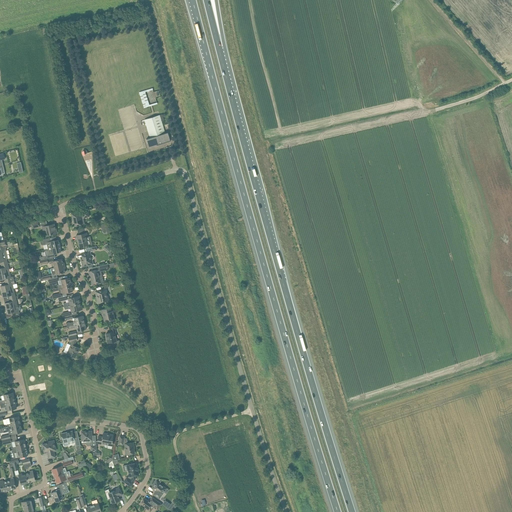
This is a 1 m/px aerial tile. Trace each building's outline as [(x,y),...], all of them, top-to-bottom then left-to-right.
[(140,92),(144,108),(157,104),(154,95),(152,95),(152,97),(148,98),(147,92),(153,90),(153,88),(140,92)] [(144,120),(150,138),(146,139),(148,147),(156,144),(156,146),(166,143),(166,141),(170,140),(168,132),(165,133),(160,115),(144,120)] [(74,220),(74,223),(75,226),(82,225),(80,218),(83,217),(83,218),(89,217),(87,210),(81,211),(82,213),(79,214),(79,213),(74,214),(74,213),(71,214),(73,220),(74,220)] [(109,223),(100,225),(101,228),(105,227),(106,228),(107,233),(111,233),(109,223)] [(57,233),(56,229),(55,229),(54,224),(47,226),(47,224),(42,225),(43,230),(44,236),(57,233)] [(78,242),(80,247),(88,245),(86,237),(87,237),(86,233),(76,235),(77,239),(78,242)] [(46,249),(60,246),(59,242),(58,240),(54,241),(54,240),(50,241),(50,238),(45,239),(40,240),(41,244),(43,245),(47,244),(48,249),(46,249)] [(61,250),(60,246),(46,249),(46,251),(44,251),(45,256),(40,257),(40,261),(47,259),(49,259),(48,256),(57,253),(61,252),(60,250),(61,250)] [(90,251),(86,252),(81,253),(83,259),(81,259),(82,267),(91,265),(90,260),(92,260),(93,259),(94,258),(94,257),(93,256),(92,255),(91,255),(90,251)] [(51,269),(65,265),(64,263),(63,263),(62,259),(49,262),(50,264),(53,263),(54,268),(51,269)] [(0,268),(0,274),(6,273),(6,270),(9,269),(8,264),(1,265),(2,268),(0,268)] [(99,266),(100,269),(89,272),(89,275),(90,275),(92,285),(101,283),(100,280),(103,280),(101,271),(105,271),(105,269),(109,268),(107,264),(99,266)] [(65,265),(51,269),(52,276),(65,272),(64,269),(65,268),(65,265)] [(11,277),(10,275),(7,276),(6,273),(0,274),(0,280),(4,279),(5,282),(11,281),(14,280),(13,277),(11,277)] [(57,285),(58,288),(72,284),(72,282),(71,282),(70,278),(61,280),(62,283),(61,284),(57,285)] [(10,287),(13,286),(12,284),(15,284),(14,280),(11,281),(5,282),(6,285),(1,286),(2,292),(10,290),(10,287)] [(72,284),(58,288),(59,290),(62,289),(63,290),(64,293),(73,291),(72,287),(73,287),(72,284)] [(95,292),(97,298),(98,303),(108,301),(106,289),(96,291),(95,292)] [(8,296),(9,299),(15,297),(14,292),(11,293),(10,290),(2,292),(3,297),(8,296)] [(63,304),(64,307),(81,303),(79,296),(68,299),(69,302),(63,304)] [(5,303),(6,309),(17,306),(15,297),(9,299),(10,302),(5,303)] [(81,303),(64,307),(65,310),(71,308),(71,312),(82,309),(81,303)] [(17,306),(6,309),(7,314),(10,313),(11,317),(20,315),(17,306)] [(102,317),(103,317),(104,322),(109,320),(109,322),(115,320),(113,311),(111,311),(110,308),(101,310),(102,317)] [(66,325),(67,327),(85,322),(85,320),(84,320),(83,316),(78,317),(74,318),(75,321),(73,321),(74,322),(69,323),(69,322),(66,323),(66,325)] [(85,322),(67,327),(67,328),(68,329),(69,329),(75,328),(75,329),(77,328),(77,331),(86,329),(85,325),(86,325),(85,322)] [(107,336),(106,337),(107,343),(110,343),(111,348),(121,346),(119,340),(116,341),(114,334),(115,333),(114,329),(117,328),(116,324),(109,325),(110,330),(111,329),(112,332),(106,334),(107,336)] [(70,350),(68,354),(62,352),(60,356),(69,360),(71,356),(75,358),(79,348),(74,346),(76,341),(77,341),(76,336),(68,338),(70,342),(72,342),(69,348),(70,349),(70,350)] [(0,403),(2,404),(15,401),(14,397),(13,393),(4,395),(5,400),(2,401),(1,400),(0,400),(0,403)] [(15,401),(2,404),(2,406),(6,405),(7,410),(16,408),(15,404),(16,404),(15,401)] [(0,428),(20,424),(18,416),(6,419),(8,427),(0,428)] [(20,424),(0,428),(0,433),(3,433),(4,433),(8,432),(10,429),(12,429),(13,434),(22,432),(20,424)] [(80,445),(77,431),(73,432),(72,431),(61,434),(64,444),(63,445),(63,446),(64,446),(69,445),(68,442),(74,440),(76,446),(80,445)] [(82,435),(81,436),(82,441),(90,441),(91,446),(91,449),(93,450),(93,453),(97,453),(96,440),(96,435),(90,436),(90,431),(82,431),(82,435)] [(102,437),(98,436),(97,443),(104,445),(105,442),(113,444),(114,439),(112,439),(113,435),(103,433),(102,437)] [(134,453),(133,446),(134,446),(133,442),(128,443),(127,438),(124,438),(124,437),(120,436),(118,444),(123,445),(123,444),(124,444),(126,450),(125,450),(126,455),(134,453)] [(11,451),(26,447),(24,439),(15,442),(16,447),(12,448),(12,450),(11,451)] [(56,448),(55,445),(54,440),(49,441),(49,443),(42,444),(44,453),(47,453),(49,459),(55,457),(54,451),(55,451),(55,450),(56,449),(56,448)] [(26,447),(11,451),(12,453),(17,452),(18,457),(28,455),(26,447)] [(64,467),(75,463),(73,457),(63,460),(64,462),(63,463),(64,467)] [(29,459),(24,460),(22,461),(24,469),(28,468),(28,467),(31,466),(29,459)] [(127,465),(122,466),(123,472),(128,471),(129,476),(128,478),(127,477),(123,482),(126,484),(131,487),(134,482),(133,482),(135,479),(135,475),(139,475),(136,463),(132,464),(127,465)] [(66,472),(65,468),(63,469),(62,466),(52,469),(54,476),(65,472),(66,472)] [(29,473),(26,474),(28,483),(35,481),(32,471),(29,472),(29,473)] [(66,479),(65,476),(66,476),(65,472),(54,476),(56,483),(66,479)] [(82,472),(76,475),(68,477),(69,481),(83,476),(82,472)] [(28,483),(26,474),(22,475),(22,474),(19,475),(20,480),(21,484),(28,483)] [(11,479),(10,479),(10,480),(7,481),(9,490),(16,488),(13,476),(12,476),(10,476),(11,479)] [(9,490),(7,481),(3,482),(3,481),(0,481),(0,484),(2,492),(9,490)] [(153,494),(157,497),(159,499),(164,492),(163,491),(165,488),(156,481),(152,488),(156,491),(153,494)] [(66,483),(64,483),(60,485),(61,488),(56,490),(56,491),(50,493),(52,496),(48,498),(50,504),(54,502),(54,501),(55,501),(56,502),(60,501),(59,500),(63,499),(61,495),(65,493),(64,489),(68,488),(66,483)] [(114,491),(109,493),(108,489),(105,491),(108,499),(110,498),(112,504),(120,501),(118,495),(122,494),(120,489),(119,487),(113,490),(114,491)] [(143,507),(147,510),(148,510),(151,507),(152,506),(157,510),(162,504),(152,497),(152,498),(149,502),(144,498),(141,504),(144,506),(143,507)] [(24,511),(26,511),(28,511),(33,511),(32,505),(33,505),(32,499),(21,502),(22,506),(23,506),(24,511)] [(165,499),(162,503),(172,511),(177,502),(173,500),(170,503),(165,499)] [(100,511),(101,511),(98,503),(87,507),(88,511),(100,511)]
